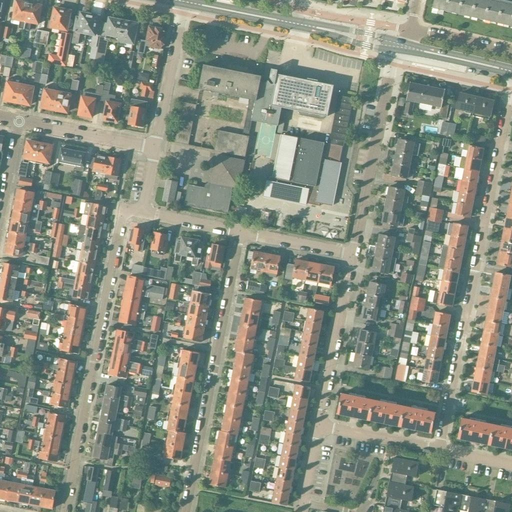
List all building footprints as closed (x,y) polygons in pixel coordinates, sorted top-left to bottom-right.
[(19,27),(24,28),(29,3),(16,0),(13,19),(22,21),(21,23),(20,23),(19,27)] [(511,27),(511,5),(488,0),(434,0),(433,9),(511,27)] [(29,3),(24,28),(29,29),(30,25),(28,25),(29,22),(38,24),(42,5),(29,3)] [(65,66),(67,59),(67,58),(69,46),(72,34),(69,33),(71,23),(68,23),(70,11),(67,10),(66,8),(59,7),(58,9),(54,8),(50,27),(62,29),(57,56),(49,54),(47,63),(65,67),(65,66)] [(79,32),(86,33),(90,13),(85,12),(84,13),(81,13),(80,18),(77,17),(72,42),(77,43),(79,32)] [(90,13),(86,33),(93,34),(89,59),(95,60),(98,47),(96,47),(101,22),(98,21),(99,16),(95,16),(95,14),(90,13)] [(106,38),(119,41),(123,21),(109,18),(109,23),(103,22),(98,47),(95,60),(95,61),(104,63),(108,43),(105,43),(106,38)] [(123,21),(119,41),(118,45),(125,46),(125,42),(133,43),(137,23),(123,21)] [(162,28),(148,26),(146,40),(149,41),(148,46),(161,49),(162,45),(165,44),(167,31),(164,31),(162,28)] [(4,27),(2,38),(9,39),(10,39),(12,29),(4,27)] [(34,43),(40,44),(43,32),(36,30),(34,43)] [(43,32),(40,44),(46,45),(49,33),(43,32)] [(140,41),(137,53),(143,54),(146,42),(140,41)] [(137,53),(130,51),(127,68),(133,69),(137,53)] [(68,55),(66,67),(72,68),(74,56),(68,55)] [(160,68),(162,57),(155,56),(153,67),(160,68)] [(33,82),(40,83),(43,68),(43,63),(36,62),(33,73),(35,74),(33,82)] [(252,121),(252,119),(256,101),(260,82),(261,76),(254,75),(246,73),(225,69),(218,68),(203,65),(198,89),(249,100),(245,120),(252,121)] [(43,68),(40,83),(46,84),(49,69),(43,68)] [(265,83),(260,82),(256,101),(252,119),(252,121),(277,126),(281,108),(298,112),(298,113),(298,114),(299,114),(299,115),(300,115),(300,116),(301,116),(302,116),(319,120),(320,120),(321,120),(322,119),(323,119),(323,118),(324,118),(324,117),(325,116),(325,115),(327,116),(333,86),(317,83),(317,81),(307,79),(307,81),(291,78),(277,75),(277,76),(276,76),(277,71),(271,69),(268,81),(265,83)] [(4,100),(16,102),(20,85),(13,84),(13,80),(8,79),(4,100)] [(77,91),(79,82),(72,80),(71,90),(77,91)] [(20,85),(16,102),(30,105),(34,84),(28,83),(21,81),(20,85)] [(141,96),(148,97),(149,91),(152,91),(153,84),(141,82),(139,89),(142,90),(141,96)] [(445,90),(410,82),(406,101),(407,101),(404,114),(412,116),(414,102),(441,108),(439,118),(446,119),(449,104),(443,103),(445,90)] [(104,86),(102,96),(101,101),(106,102),(103,119),(117,122),(121,100),(115,99),(115,96),(109,95),(111,84),(105,83),(104,86)] [(102,96),(104,86),(97,85),(95,94),(102,96)] [(41,107),(54,110),(57,92),(50,91),(51,87),(45,86),(41,107)] [(57,92),(54,110),(66,112),(70,91),(58,89),(57,92)] [(456,108),(473,112),(476,97),(460,93),(456,108)] [(89,99),(82,97),(79,114),(91,117),(96,96),(90,95),(89,99)] [(338,96),(329,144),(342,147),(343,147),(353,99),(338,96)] [(476,97),(473,112),(490,116),(493,101),(476,97)] [(187,143),(194,104),(180,102),(173,141),(187,143)] [(138,103),(137,108),(132,107),(129,124),(142,127),(145,109),(144,109),(144,104),(138,103)] [(456,124),(449,123),(446,137),(453,138),(456,124)] [(249,136),(242,135),(218,130),(214,150),(214,151),(245,157),(249,136)] [(486,137),(472,134),(470,142),(484,144),(486,137)] [(320,204),(332,206),(340,163),(339,163),(342,147),(329,144),(282,135),(273,178),(269,177),(268,181),(266,181),(263,196),(306,205),(306,204),(319,207),(320,204)] [(396,152),(412,155),(414,142),(398,139),(396,152)] [(442,146),(449,148),(451,140),(444,139),(442,146)] [(27,141),(23,162),(29,163),(29,162),(36,163),(36,160),(40,143),(27,141)] [(481,161),(483,149),(469,146),(469,144),(464,142),(462,150),(468,151),(466,158),(481,161)] [(36,160),(36,163),(43,164),(42,166),(48,167),(52,146),(40,143),(36,160)] [(86,153),(61,148),(58,163),(76,166),(75,171),(83,172),(86,153)] [(394,163),(410,166),(412,155),(396,152),(394,163)] [(429,158),(436,160),(438,153),(430,152),(429,158)] [(448,154),(441,153),(438,164),(445,166),(448,154)] [(93,171),(105,174),(108,157),(96,154),(93,171)] [(213,211),(228,214),(232,193),(231,193),(232,187),(239,188),(244,161),(217,155),(210,189),(188,184),(184,205),(199,208),(199,207),(213,210),(213,211)] [(104,178),(116,180),(121,159),(108,157),(105,174),(104,178)] [(459,168),(464,169),(478,172),(481,161),(466,158),(461,157),(459,168)] [(408,174),(410,166),(394,163),(391,175),(412,179),(413,175),(408,174)] [(438,164),(436,175),(443,176),(445,166),(438,164)] [(462,180),(476,183),(478,172),(464,169),(462,180)] [(45,171),(42,184),(49,185),(52,173),(52,172),(45,171)] [(59,174),(52,173),(49,185),(57,187),(59,174)] [(31,188),(32,179),(20,177),(19,185),(31,188)] [(80,180),(77,195),(83,196),(86,181),(80,180)] [(165,192),(175,194),(177,182),(167,180),(165,192)] [(418,180),(416,186),(430,189),(432,183),(424,182),(418,180)] [(459,192),(474,195),(476,183),(462,180),(459,192)] [(430,189),(416,186),(415,194),(429,197),(430,189)] [(386,199),(402,202),(406,203),(408,197),(403,196),(405,190),(389,187),(386,199)] [(18,189),(16,200),(34,204),(34,199),(33,199),(34,192),(18,189)] [(173,202),(175,194),(165,192),(163,201),(173,202)] [(474,195),(459,192),(457,203),(472,206),(474,195)] [(61,200),(62,195),(47,193),(46,197),(53,198),(52,200),(58,201),(59,199),(61,200)] [(384,211),(400,214),(402,202),(386,199),(384,211)] [(33,207),(34,204),(16,200),(14,211),(30,215),(31,207),(33,207)] [(106,207),(86,203),(83,215),(88,216),(104,219),(106,207)] [(469,218),(472,206),(457,203),(455,215),(469,218)] [(246,208),(237,207),(235,218),(244,219),(246,208)] [(430,208),(429,214),(442,217),(443,210),(430,208)] [(29,220),(30,215),(14,211),(12,222),(42,228),(43,221),(36,220),(35,221),(29,220)] [(400,214),(384,211),(381,223),(397,226),(402,227),(405,215),(400,214)] [(429,214),(427,221),(434,222),(441,223),(442,217),(429,214)] [(88,216),(86,227),(102,230),(104,219),(88,216)] [(40,235),(42,228),(12,222),(10,233),(26,236),(27,230),(34,231),(33,234),(40,235)] [(451,235),(465,238),(467,227),(453,224),(451,235)] [(102,230),(86,227),(80,226),(78,237),(84,238),(100,242),(102,230)] [(408,235),(421,237),(422,231),(409,228),(408,235)] [(511,230),(504,228),(501,240),(511,242),(511,230)] [(145,231),(133,229),(130,243),(136,244),(135,250),(142,251),(144,239),(143,239),(145,231)] [(10,233),(7,243),(24,246),(26,236),(10,233)] [(167,235),(155,233),(152,249),(158,251),(158,254),(163,255),(164,249),(166,249),(166,245),(165,243),(167,235)] [(377,247),(393,250),(395,238),(379,235),(377,247)] [(420,243),(421,237),(408,235),(406,241),(411,242),(420,243)] [(451,235),(448,246),(463,249),(465,238),(451,235)] [(84,238),(81,250),(97,253),(100,242),(84,238)] [(187,256),(190,240),(183,238),(182,241),(178,240),(175,253),(176,254),(175,261),(180,262),(181,255),(187,256)] [(198,241),(190,240),(187,256),(193,257),(192,264),(197,265),(198,258),(200,258),(202,244),(198,244),(198,241)] [(511,242),(501,240),(499,252),(511,254),(511,242)] [(410,247),(409,253),(410,253),(413,254),(415,254),(417,255),(420,243),(411,242),(410,247)] [(24,246),(7,243),(5,253),(21,257),(23,251),(37,253),(38,249),(32,248),(24,246)] [(220,268),(221,264),(225,247),(212,244),(209,260),(206,259),(205,268),(211,269),(212,267),(220,268)] [(62,246),(60,246),(55,245),(52,257),(59,259),(62,246)] [(463,249),(448,246),(442,245),(440,257),(460,261),(463,249)] [(374,258),(390,262),(393,250),(377,247),(374,258)] [(81,250),(79,262),(95,265),(97,253),(81,250)] [(251,269),(264,272),(267,255),(254,252),(251,269)] [(511,267),(511,254),(499,252),(496,264),(511,267)] [(280,257),(267,255),(264,272),(263,275),(276,278),(280,257)] [(37,256),(36,263),(48,266),(49,258),(37,256)] [(460,261),(440,257),(438,268),(444,269),(458,272),(460,261)] [(395,262),(390,262),(374,258),(372,271),(392,275),(395,262)] [(293,277),(305,280),(309,263),(296,260),(295,266),(288,265),(285,279),(292,280),(293,277)] [(77,274),(93,277),(95,265),(79,262),(77,274)] [(13,277),(17,278),(18,272),(19,266),(3,263),(1,275),(13,278),(13,277)] [(321,265),(309,263),(305,280),(318,282),(321,265)] [(133,265),(131,273),(141,275),(143,268),(143,267),(133,265)] [(321,265),(318,282),(331,285),(334,268),(321,265)] [(155,277),(165,279),(167,268),(161,267),(160,271),(156,270),(155,277)] [(167,267),(167,268),(165,279),(171,281),(173,268),(167,267)] [(143,268),(141,275),(155,277),(156,270),(143,268)] [(444,269),(442,280),(456,283),(458,272),(444,269)] [(199,286),(201,273),(193,272),(191,285),(199,286)] [(129,276),(126,288),(163,295),(164,289),(165,288),(149,285),(148,288),(143,287),(145,280),(141,279),(141,275),(131,273),(130,277),(129,276)] [(494,276),(492,285),(508,289),(511,289),(511,283),(509,283),(510,276),(495,273),(494,276)] [(61,277),(60,282),(65,283),(75,285),(90,288),(93,277),(77,274),(76,276),(76,280),(61,277)] [(402,274),(401,281),(409,283),(410,282),(410,279),(411,276),(402,274)] [(13,278),(1,275),(0,280),(0,287),(11,289),(15,290),(17,278),(13,277),(13,278)] [(210,288),(211,281),(201,279),(200,286),(210,288)] [(25,280),(24,284),(42,288),(42,283),(25,280)] [(454,295),(456,283),(442,280),(439,292),(454,295)] [(246,289),(260,292),(261,284),(248,281),(246,289)] [(90,288),(75,285),(65,283),(60,282),(59,288),(64,289),(64,288),(74,290),(72,297),(88,300),(90,288)] [(367,294),(383,298),(385,285),(369,282),(367,294)] [(177,300),(180,285),(172,284),(169,299),(177,300)] [(508,289),(492,285),(490,297),(506,300),(508,289)] [(11,289),(0,287),(0,299),(13,302),(15,290),(11,289)] [(192,296),(191,303),(208,306),(211,294),(193,291),(194,288),(188,287),(187,295),(192,296)] [(162,301),(163,295),(126,288),(124,299),(140,302),(141,296),(148,297),(148,298),(162,301)] [(294,302),(301,303),(303,292),(296,291),(294,302)] [(454,295),(439,292),(434,291),(432,302),(451,306),(454,295)] [(365,306),(381,309),(388,311),(389,306),(384,304),(383,306),(381,306),(383,298),(367,294),(365,306)] [(330,298),(315,295),(314,302),(328,305),(330,298)] [(50,302),(51,298),(46,297),(43,311),(50,312),(52,302),(50,302)] [(410,303),(424,306),(425,299),(416,297),(412,297),(411,297),(410,303)] [(506,300),(490,297),(488,309),(503,312),(506,300)] [(245,298),(243,311),(259,315),(262,301),(245,298)] [(122,311),(144,315),(145,311),(139,309),(140,302),(124,299),(122,311)] [(406,302),(400,301),(398,313),(406,314),(408,303),(406,302)] [(208,306),(191,303),(184,302),(183,307),(190,308),(188,315),(206,318),(208,306)] [(423,312),(424,306),(410,303),(407,319),(415,321),(417,311),(423,312)] [(64,316),(84,320),(87,308),(70,304),(68,312),(60,310),(59,315),(60,315),(64,316)] [(379,317),(381,309),(365,306),(362,318),(381,322),(382,318),(379,317)] [(0,308),(0,318),(13,321),(15,311),(0,308)] [(306,320),(321,323),(324,311),(309,308),(306,320)] [(27,318),(40,320),(41,312),(34,310),(29,309),(27,318)] [(485,321),(501,324),(503,312),(488,309),(485,321)] [(144,315),(122,311),(120,322),(136,325),(137,318),(143,320),(144,315)] [(240,325),(256,328),(259,315),(243,311),(240,325)] [(433,324),(447,327),(449,316),(435,313),(433,324)] [(188,315),(186,327),(204,330),(206,318),(188,315)] [(66,321),(65,328),(82,331),(84,320),(64,316),(63,321),(64,321),(66,321)] [(13,321),(0,318),(0,329),(9,331),(11,331),(13,321)] [(407,319),(405,330),(412,332),(415,321),(407,319)] [(304,332),(319,335),(321,323),(306,320),(304,332)] [(388,330),(402,332),(404,322),(396,320),(396,324),(390,323),(388,330)] [(501,324),(485,321),(483,332),(499,336),(501,324)] [(41,323),(39,335),(45,336),(47,325),(41,323)] [(431,336),(445,339),(447,327),(433,324),(431,336)] [(238,338),(254,341),(256,328),(240,325),(238,338)] [(202,342),(204,330),(186,327),(184,339),(202,342)] [(82,331),(65,328),(64,334),(61,334),(60,339),(80,343),(82,331)] [(33,332),(25,330),(23,339),(28,339),(35,341),(36,341),(38,333),(33,332)] [(118,330),(116,341),(146,347),(147,343),(133,340),(135,333),(118,330)] [(357,342),(374,345),(380,346),(381,341),(375,340),(376,333),(360,330),(357,342)] [(401,339),(402,332),(388,330),(387,336),(401,339)] [(405,330),(403,342),(410,343),(410,342),(416,343),(417,338),(411,337),(412,332),(405,330)] [(302,344),(317,347),(319,335),(304,332),(302,344)] [(496,347),(501,348),(503,336),(499,336),(483,332),(480,344),(496,347)] [(428,347),(443,350),(445,339),(431,336),(428,347)] [(235,351),(251,354),(254,341),(238,338),(235,351)] [(78,354),(80,343),(60,339),(59,344),(62,344),(61,351),(78,354)] [(145,352),(146,347),(116,341),(114,352),(130,355),(132,349),(145,352)] [(374,345),(357,342),(355,354),(371,357),(374,345)] [(403,342),(401,351),(408,352),(410,343),(403,342)] [(48,345),(38,343),(36,350),(47,352),(48,345)] [(299,355),(314,358),(317,347),(302,344),(299,355)] [(496,347),(480,344),(478,356),(494,359),(496,347)] [(443,350),(428,347),(426,358),(440,361),(443,350)] [(0,350),(0,362),(4,364),(4,363),(10,364),(11,357),(16,358),(17,353),(10,352),(6,351),(0,350)] [(183,350),(181,363),(197,367),(200,353),(183,350)] [(251,354),(235,351),(235,352),(237,352),(234,365),(251,368),(253,355),(251,354)] [(49,369),(54,370),(74,374),(76,362),(59,359),(58,366),(37,362),(38,353),(36,352),(33,366),(43,368),(49,369)] [(112,364),(142,370),(143,365),(129,362),(130,355),(114,352),(112,364)] [(371,357),(355,354),(353,366),(369,369),(371,357)] [(297,367),(312,370),(314,358),(299,355),(297,367)] [(476,368),(492,371),(497,372),(498,365),(493,364),(494,359),(478,356),(476,368)] [(440,361),(426,358),(424,370),(438,372),(440,361)] [(197,367),(181,363),(178,377),(194,380),(197,367)] [(142,370),(112,364),(110,375),(126,378),(127,372),(141,374),(140,375),(151,377),(152,372),(142,370)] [(232,379),(248,382),(251,368),(234,365),(232,379)] [(406,380),(408,367),(398,365),(396,378),(406,380)] [(310,382),(312,370),(297,367),(295,379),(310,382)] [(383,378),(390,380),(392,369),(385,367),(383,378)] [(492,371),(476,368),(473,379),(489,383),(492,371)] [(438,372),(424,370),(419,369),(418,372),(423,373),(421,381),(436,384),(438,372)] [(56,376),(55,382),(72,385),(74,374),(54,370),(53,375),(56,376)] [(27,376),(16,374),(17,373),(9,371),(7,376),(13,378),(18,381),(17,386),(18,386),(24,388),(27,376)] [(156,373),(153,386),(160,387),(163,374),(156,373)] [(194,380),(178,377),(175,390),(192,393),(194,380)] [(229,392),(246,395),(248,382),(232,379),(229,392)] [(487,395),(489,383),(473,379),(471,391),(487,395)] [(29,389),(34,390),(35,383),(28,382),(27,389),(29,389)] [(72,385),(55,382),(53,389),(51,389),(50,393),(69,397),(72,385)] [(293,396),(308,399),(310,387),(295,384),(293,396)] [(119,400),(124,401),(131,402),(132,398),(120,396),(122,388),(107,385),(105,397),(119,400)] [(134,395),(146,397),(147,390),(135,388),(134,395)] [(32,398),(34,390),(29,389),(26,403),(37,405),(38,400),(32,398)] [(173,403),(189,407),(192,393),(175,390),(173,403)] [(227,405),(243,408),(246,395),(229,392),(227,405)] [(67,408),(69,397),(50,393),(49,398),(51,399),(50,405),(67,408)] [(435,413),(341,394),(337,414),(431,433),(435,413)] [(291,408),(306,411),(308,399),(293,396),(291,408)] [(103,409),(117,412),(119,400),(105,397),(103,409)] [(170,417),(186,420),(189,407),(173,403),(170,417)] [(38,408),(26,405),(25,411),(37,413),(38,408)] [(224,418),(240,422),(243,408),(227,405),(224,418)] [(134,416),(141,417),(143,408),(135,407),(134,416)] [(288,420),(303,423),(306,411),(291,408),(288,420)] [(100,421),(127,426),(128,421),(116,418),(117,412),(103,409),(100,421)] [(44,424),(63,428),(66,416),(49,413),(47,420),(45,420),(44,424)] [(186,420),(170,417),(167,430),(169,431),(186,434),(186,433),(184,433),(186,420)] [(238,435),(240,422),(224,418),(222,432),(219,431),(219,432),(236,435),(238,435)] [(511,429),(461,419),(457,439),(511,449),(511,429)] [(286,432),(301,435),(303,423),(288,420),(286,432)] [(126,431),(127,426),(100,421),(98,434),(112,436),(113,431),(119,432),(119,430),(126,431)] [(45,429),(44,436),(61,440),(63,428),(44,424),(43,429),(45,429)] [(9,430),(8,438),(15,439),(15,437),(16,432),(9,430)] [(167,444),(183,447),(186,434),(169,431),(167,444)] [(217,445),(233,448),(236,435),(219,432),(217,445)] [(284,443),(299,446),(301,435),(286,432),(284,443)] [(96,445),(110,448),(112,436),(98,434),(96,445)] [(61,440),(44,436),(43,443),(29,440),(28,445),(34,446),(39,447),(59,451),(61,440)] [(6,453),(12,454),(13,449),(14,442),(6,441),(5,447),(7,448),(6,453)] [(281,455),(296,458),(299,446),(284,443),(281,455)] [(181,461),(183,447),(167,444),(164,457),(181,461)] [(110,448),(96,445),(93,458),(100,459),(99,465),(112,467),(113,461),(114,454),(121,456),(122,450),(115,449),(110,448)] [(214,458),(230,461),(233,448),(217,445),(214,458)] [(57,462),(59,451),(39,447),(38,451),(41,452),(40,459),(57,462)] [(279,467),(294,470),(296,458),(281,455),(279,467)] [(211,471),(228,474),(230,461),(214,458),(211,471)] [(389,482),(405,485),(407,475),(416,477),(419,463),(394,458),(389,482)] [(96,482),(98,469),(88,467),(87,474),(86,480),(96,482)] [(277,479),(292,482),(294,470),(279,467),(277,479)] [(108,471),(104,490),(112,492),(115,472),(108,471)] [(225,488),(228,474),(211,471),(209,485),(225,488)] [(133,474),(132,483),(139,484),(141,484),(142,475),(133,474)] [(44,489),(45,484),(46,476),(41,475),(39,488),(33,487),(30,505),(41,507),(44,489)] [(171,478),(157,476),(155,484),(169,487),(171,478)] [(21,485),(18,502),(30,505),(33,487),(34,481),(26,480),(22,479),(21,485)] [(274,491),(289,494),(292,482),(277,479),(274,491)] [(0,498),(6,500),(9,483),(0,480),(0,498)] [(414,487),(405,485),(389,482),(385,507),(400,510),(402,500),(412,502),(412,499),(413,492),(414,487)] [(18,502),(21,485),(9,483),(6,500),(18,502)] [(56,491),(44,489),(41,507),(53,509),(56,491)] [(430,489),(427,504),(433,505),(436,491),(430,489)] [(458,511),(459,510),(458,510),(461,494),(437,489),(436,491),(433,505),(444,507),(442,511),(458,511)] [(287,506),(289,494),(274,491),(272,503),(287,506)] [(458,510),(459,510),(468,511),(482,511),(486,499),(461,494),(458,510)] [(116,509),(118,498),(111,496),(109,507),(116,509)] [(126,511),(128,500),(121,499),(119,509),(126,511)] [(509,511),(511,505),(486,499),(482,511),(509,511)] [(90,511),(92,508),(92,504),(86,503),(84,511),(90,511)]
